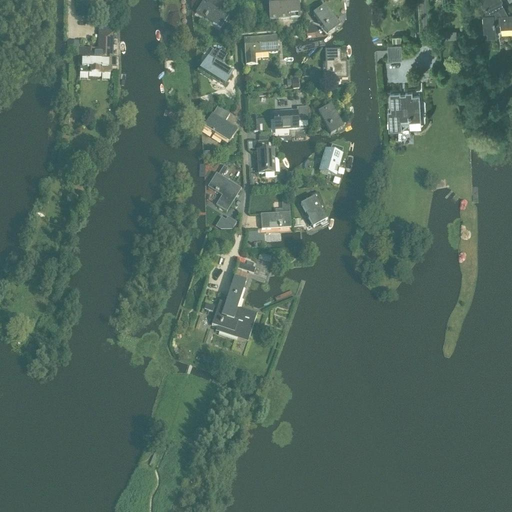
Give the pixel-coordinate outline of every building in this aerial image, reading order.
[(203,1),(195,14),(220,30),(228,17),(210,5),(212,0),(205,0),(204,2),(203,1)] [(268,0),(270,22),(299,20),(297,0),(268,0)] [(485,15),(483,15),(484,33),(487,33),(488,38),(496,37),(495,26),(501,25),(501,29),(511,28),(511,14),(509,15),(502,2),(503,1),(502,0),(479,0),(485,11),(485,15)] [(328,37),(340,28),(325,7),(313,16),(328,37)] [(85,18),(86,9),(78,9),(77,17),(85,18)] [(112,33),(112,25),(99,25),(99,33),(112,33)] [(80,70),(80,80),(87,81),(88,75),(102,75),(102,81),(109,81),(110,71),(110,69),(113,70),(116,70),(116,58),(110,58),(111,36),(100,36),(100,52),(94,52),(93,52),(93,53),(89,53),(87,53),(87,52),(80,52),(80,70)] [(246,66),(256,66),(255,56),(278,55),(276,38),(244,41),(246,66)] [(389,60),(402,60),(402,44),(388,45),(389,60)] [(200,67),(198,71),(196,73),(216,85),(217,83),(225,88),(233,75),(221,68),(225,61),(224,61),(226,56),(216,50),(214,53),(213,52),(202,68),(200,67)] [(341,64),(340,50),(325,51),(325,64),(323,65),(323,71),(325,71),(326,81),(333,81),(333,83),(341,82),(341,80),(347,80),(347,64),(341,64)] [(391,111),(388,112),(389,131),(402,131),(402,123),(409,122),(409,123),(421,122),(420,96),(413,97),(412,93),(406,93),(400,94),(400,93),(390,94),(391,111)] [(330,137),(343,130),(331,108),(318,115),(330,137)] [(224,125),(229,116),(217,109),(212,116),(203,131),(228,147),(237,133),(224,125)] [(273,116),(274,133),(298,132),(298,128),(308,128),(306,109),(296,110),(296,114),(273,116)] [(259,119),(251,119),(252,135),(260,134),(259,127),(262,126),(262,119),(259,119)] [(273,142),(252,143),(253,153),(257,153),(258,176),(275,175),(273,142)] [(319,174),(335,179),(341,157),(341,156),(343,150),(332,147),(330,153),(326,152),(319,174)] [(208,188),(222,197),(233,204),(241,191),(222,179),(227,170),(223,168),(218,176),(216,175),(208,188)] [(313,229),(326,222),(314,200),(301,207),(313,229)] [(282,205),(282,211),(283,215),(260,216),(261,232),(291,230),(289,204),(282,205)] [(227,219),(225,222),(219,232),(232,231),(236,224),(227,219)] [(253,276),(255,270),(239,265),(237,270),(253,276)] [(237,310),(246,284),(234,280),(225,306),(219,304),(211,327),(217,329),(215,334),(247,344),(257,316),(237,310)] [(212,314),(214,308),(206,306),(204,311),(212,314)]
